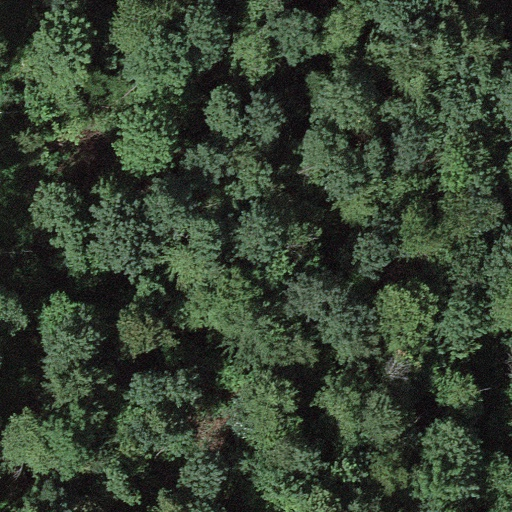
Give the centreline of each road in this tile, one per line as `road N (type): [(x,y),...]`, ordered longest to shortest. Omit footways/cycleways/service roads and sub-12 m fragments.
road 1 (track): [(476,511),(485,0)]
road 2 (track): [(7,511),(0,338)]
